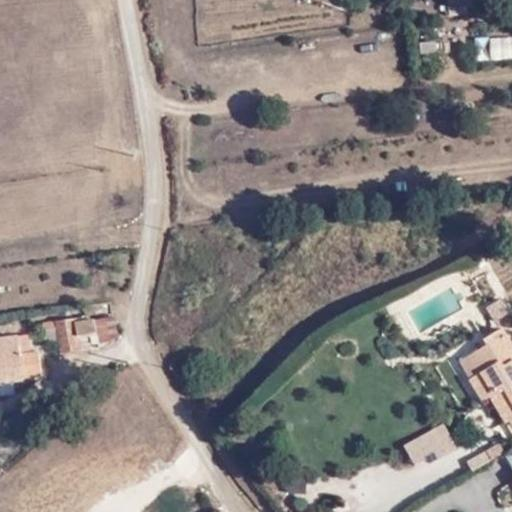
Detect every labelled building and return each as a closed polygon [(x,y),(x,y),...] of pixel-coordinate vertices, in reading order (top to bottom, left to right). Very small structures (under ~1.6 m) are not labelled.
[(466,4),(448,6),(448,15),(466,13),(466,4)] [(93,321),(96,344),(97,349),(116,337),(113,319),(93,321)] [(57,353),(80,351),(79,335),(87,334),(88,344),(96,344),(93,321),(74,323),(74,320),(54,322),(57,341),(57,353)] [(43,342),(57,341),(54,322),(42,325),(43,342)] [(511,418),(511,346),(502,328),(484,339),(488,345),(478,352),(476,367),(483,379),(474,384),(487,407),(496,402),(508,420),(511,418)] [(79,335),(80,351),(87,351),(88,344),(87,334),(79,335)] [(18,353),(29,352),(27,335),(16,336),(18,353)] [(0,380),(23,377),(23,374),(40,372),(37,351),(29,352),(18,353),(16,336),(0,337),(0,380)] [(460,362),(474,384),(483,379),(476,367),(478,352),(460,362)]
